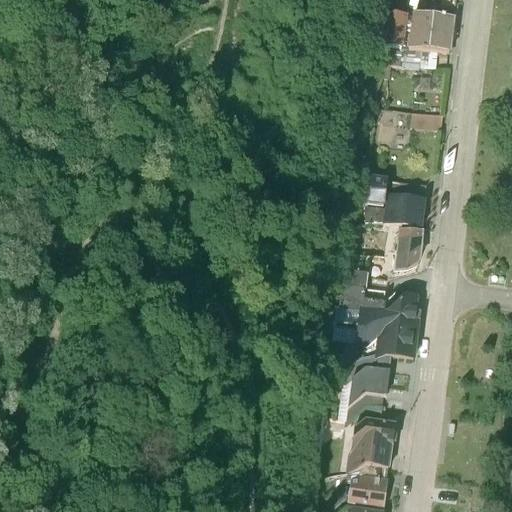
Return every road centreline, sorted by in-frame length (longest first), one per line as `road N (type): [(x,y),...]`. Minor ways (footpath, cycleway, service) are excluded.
road 1 (track): [(127,159),(128,392),(116,511)]
road 2 (tertiary): [(479,0),(445,276)]
road 3 (tertiary): [(445,276),(417,511)]
